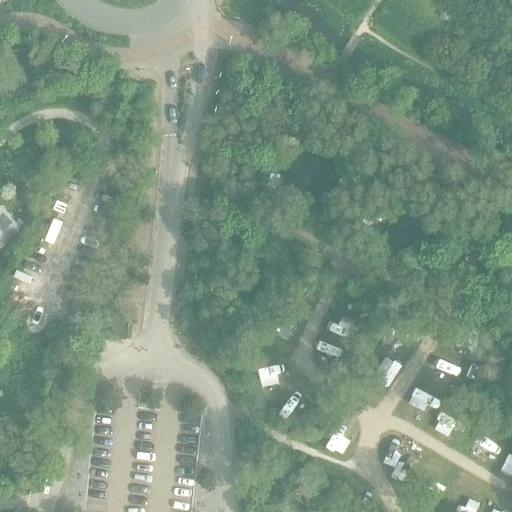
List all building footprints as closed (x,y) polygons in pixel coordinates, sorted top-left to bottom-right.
[(0,238),(5,244),(20,229),(0,209),(0,238)] [(427,415),(436,399),(419,389),(410,405),(427,415)] [(511,430),(485,423),(477,454),(506,462),(511,436),(511,430)] [(193,479),(193,465),(177,465),(176,479),(193,479)] [(473,496),(483,482),(464,468),(454,483),(473,496)]
